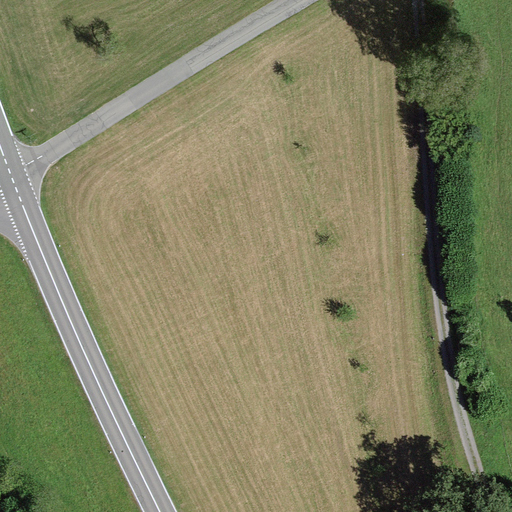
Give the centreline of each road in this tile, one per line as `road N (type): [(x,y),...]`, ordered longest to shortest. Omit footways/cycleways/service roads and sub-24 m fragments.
road 1 (track): [(416,0),(444,294),(478,511)]
road 2 (secondary): [(12,178),(160,511)]
road 3 (residential): [(298,0),(12,178)]
